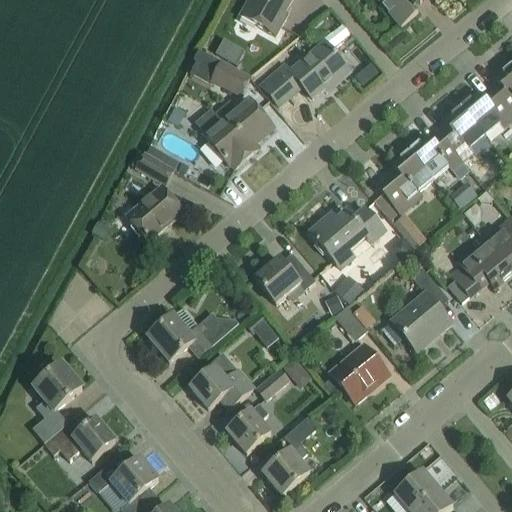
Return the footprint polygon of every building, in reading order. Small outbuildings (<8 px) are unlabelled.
[(292,0),(250,0),(240,19),(275,38),(287,17),(284,15),(292,0)] [(420,5),(425,0),(381,0),(377,3),(401,32),(418,18),(415,14),(416,13),(413,10),(412,11),(409,7),(417,1),(420,5)] [(336,87),(350,75),(325,46),(310,59),(290,76),(284,68),(260,87),(279,109),(289,101),(294,107),(294,106),(289,100),(302,90),(312,102),(333,84),(336,87)] [(241,101),(251,80),(221,64),(198,53),(195,59),(213,68),(207,79),(212,82),(210,85),(241,101)] [(511,120),(511,70),(510,68),(494,81),(501,88),(491,96),(511,120)] [(483,103),(477,96),(460,111),(484,140),(501,126),(503,129),(511,121),(511,120),(491,96),(483,103)] [(237,113),(205,140),(216,153),(229,168),(231,167),(235,172),(258,152),(254,148),(273,132),(260,116),(249,103),(237,113)] [(461,165),(471,156),(469,153),(484,140),(460,111),(443,124),(449,131),(439,139),(461,165)] [(432,146),(426,139),(408,153),(433,183),(449,169),(452,172),(461,165),(439,139),(432,146)] [(400,216),(420,199),(417,196),(433,183),(408,153),(392,167),(397,174),(378,191),(400,216)] [(166,187),(173,173),(145,158),(137,172),(166,187)] [(148,245),(183,216),(170,201),(162,191),(127,220),(135,230),(148,245)] [(408,231),(381,199),(374,205),(388,221),(389,221),(402,236),(410,247),(416,242),(407,232),(408,231)] [(378,227),(365,212),(353,222),(348,216),(329,231),(324,225),(310,236),(339,271),(350,262),(347,256),(366,240),(370,245),(384,235),(378,227)] [(511,277),(511,276),(511,225),(510,223),(501,231),(504,234),(487,248),(511,277)] [(392,249),(392,254),(399,263),(410,253),(400,242),(392,249)] [(511,277),(487,248),(471,261),(469,258),(459,267),(461,270),(451,278),(470,300),(489,284),(495,291),(511,277)] [(279,262),(255,283),(268,298),(272,303),(275,307),(286,298),(298,289),(302,294),(314,284),(305,273),(292,257),(282,266),(279,262)] [(412,272),(421,265),(414,257),(406,264),(412,272)] [(216,288),(227,279),(221,271),(209,280),(216,288)] [(426,297),(381,333),(394,349),(404,341),(417,356),(418,355),(440,337),(451,327),(436,308),(446,300),(433,285),(424,274),(414,282),(426,297)] [(345,281),(334,293),(350,306),(360,294),(345,281)] [(331,319),(344,312),(337,298),(324,304),(331,319)] [(355,345),(368,334),(347,310),(334,321),(355,345)] [(174,319),(148,341),(169,366),(189,349),(198,360),(213,347),(218,343),(226,336),(212,320),(204,327),(199,331),(184,312),(174,320),(174,319)] [(253,337),(267,326),(259,317),(245,328),(253,337)] [(374,389),(388,378),(375,363),(363,349),(330,377),(333,381),(325,387),(335,399),(342,392),(355,408),(369,396),(367,393),(373,388),(374,389)] [(206,379),(190,392),(209,413),(224,400),(232,409),(224,416),(225,417),(240,404),(253,393),(237,374),(222,357),(210,367),(214,372),(206,379)] [(295,384),(305,376),(295,362),(284,372),(295,384)] [(45,447),(68,427),(57,413),(82,392),(61,368),(46,381),(34,390),(45,404),(35,412),(44,422),(32,432),(45,447)] [(266,405),(290,385),(279,372),(255,393),(266,405)] [(108,395),(114,404),(127,396),(120,386),(108,395)] [(246,458),(262,445),(271,437),(260,424),(268,418),(259,407),(227,435),(246,458)] [(282,500),(310,477),(299,464),(308,456),(300,447),(318,432),(308,420),(285,440),(294,451),(278,464),(263,477),(282,500)] [(115,445),(96,422),(81,435),(72,424),(68,427),(45,447),(44,448),(53,459),(60,454),(68,464),(81,453),(91,465),(100,458),(115,445)] [(121,478),(112,485),(130,506),(122,511),(141,511),(156,500),(149,490),(158,483),(140,462),(125,475),(121,478)] [(432,486),(422,474),(394,497),(407,511),(413,511),(439,491),(433,484),(432,486)] [(450,511),(453,510),(443,499),(444,497),(439,491),(413,511),(450,511)]
